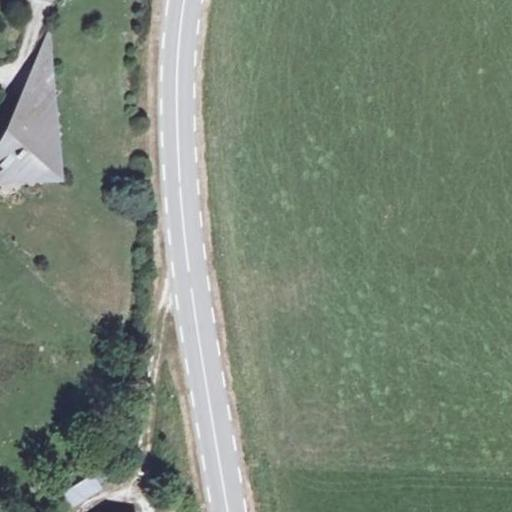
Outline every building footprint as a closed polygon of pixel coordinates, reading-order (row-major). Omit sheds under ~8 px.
[(30,64),(31,69),(58,83),(42,41),(30,64)] [(31,69),(28,87),(59,106),(69,93),(58,83),(31,69)] [(2,136),(0,140),(0,164),(20,179),(30,169),(40,177),(60,155),(51,147),(60,133),(50,124),(62,109),(59,106),(28,87),(17,102),(22,107),(10,123),(16,127),(9,138),(2,136)] [(0,179),(20,179),(0,164),(0,179)] [(72,508),(102,491),(93,474),(63,491),(72,508)]
